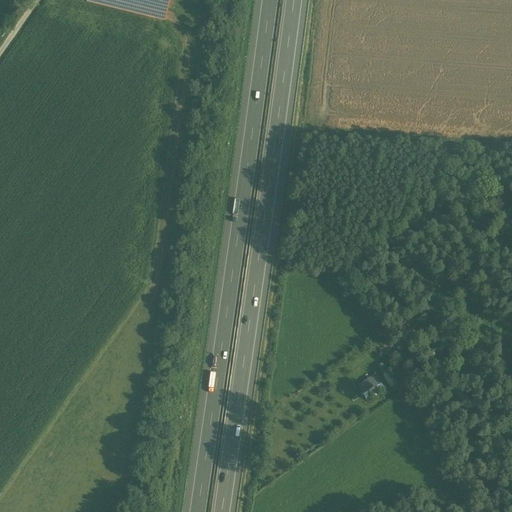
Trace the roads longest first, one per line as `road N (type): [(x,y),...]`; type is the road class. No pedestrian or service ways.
road 1 (motorway): [(221,511),(293,0)]
road 2 (motorway): [(267,0),(196,511)]
road 3 (track): [(393,363),(475,511)]
